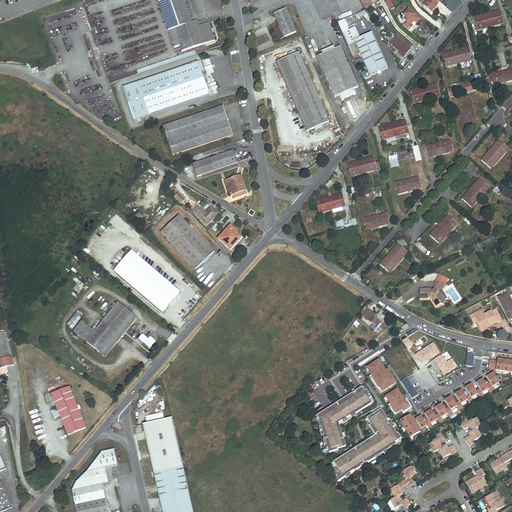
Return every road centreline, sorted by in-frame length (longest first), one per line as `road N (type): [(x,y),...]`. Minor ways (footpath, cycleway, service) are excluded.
road 1 (unclassified): [(272,224),(258,225),(32,77),(0,69)]
road 2 (unclassified): [(473,0),(316,180)]
road 3 (unclassified): [(275,229),(123,405)]
road 4 (residential): [(352,280),(496,117)]
road 5 (unclassified): [(511,349),(435,329),(352,280)]
road 6 (unclassified): [(263,168),(235,0)]
road 7 (unknown): [(251,99),(281,97),(300,140),(340,130),(330,99)]
road 8 (unknown): [(297,0),(320,12),(342,42),(367,122)]
road 9 (unclassified): [(123,405),(30,511)]
road 10 (unknown): [(38,502),(27,474),(18,380)]
